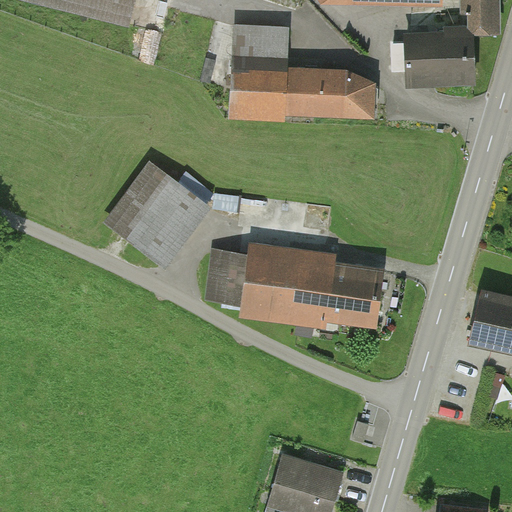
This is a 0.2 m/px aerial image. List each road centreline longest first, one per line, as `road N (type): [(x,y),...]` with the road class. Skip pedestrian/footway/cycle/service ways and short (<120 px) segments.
road 1 (residential): [(0,215),(414,405)]
road 2 (tertiary): [(414,405),(511,74)]
